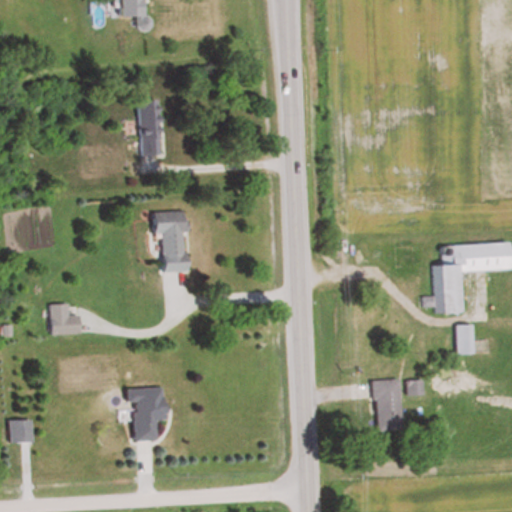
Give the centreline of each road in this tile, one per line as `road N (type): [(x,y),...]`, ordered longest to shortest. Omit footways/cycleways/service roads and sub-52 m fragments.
road 1 (residential): [(302,511),(280,0)]
road 2 (residential): [(0,498),(301,485)]
